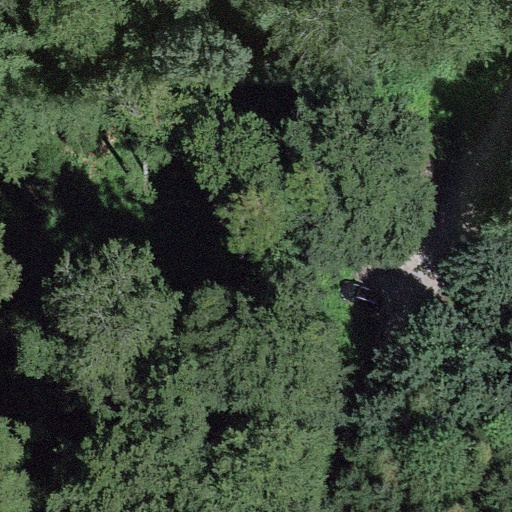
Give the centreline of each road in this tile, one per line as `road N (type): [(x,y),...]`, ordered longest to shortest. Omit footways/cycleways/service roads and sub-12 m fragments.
road 1 (track): [(511,166),(297,511)]
road 2 (track): [(511,105),(455,263),(511,416)]
